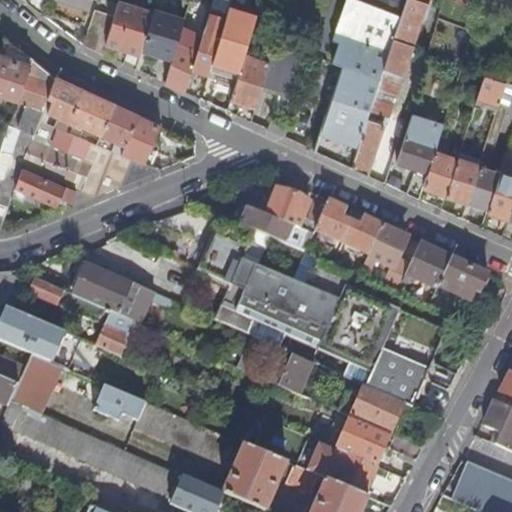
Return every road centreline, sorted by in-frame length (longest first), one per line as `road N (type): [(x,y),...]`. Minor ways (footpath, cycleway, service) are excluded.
road 1 (residential): [(0,11),(84,72),(258,145)]
road 2 (residential): [(0,249),(31,243),(258,145)]
road 3 (residential): [(258,145),(511,262)]
road 4 (unclassified): [(406,511),(511,315)]
